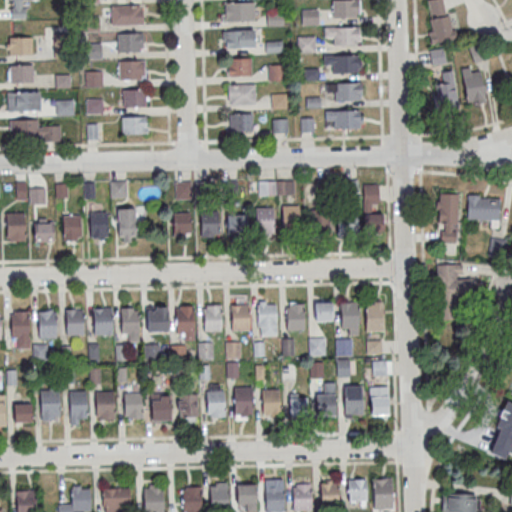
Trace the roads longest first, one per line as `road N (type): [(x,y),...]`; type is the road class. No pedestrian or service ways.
road 1 (residential): [(511,137),(425,154),(0,163)]
road 2 (residential): [(416,511),(397,0)]
road 3 (residential): [(416,448),(0,457)]
road 4 (residential): [(407,268),(0,277)]
road 5 (residential): [(416,448),(479,359),(507,287)]
road 6 (residential): [(186,160),(180,0)]
